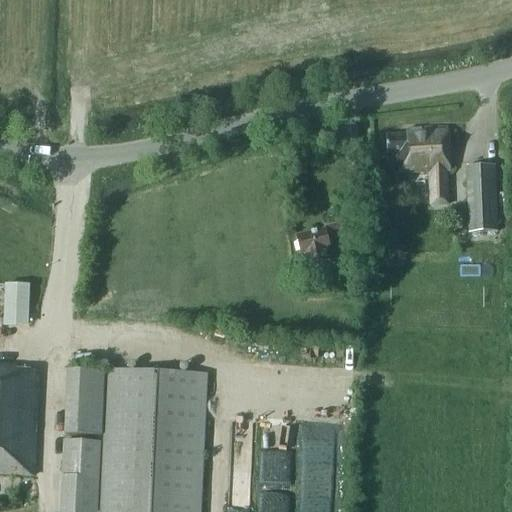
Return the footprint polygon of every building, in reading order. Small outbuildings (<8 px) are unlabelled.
[(408,129),(408,135),(386,136),(387,157),(397,156),(398,172),(429,171),(430,204),(450,204),(449,170),(452,170),(450,128),(408,129)] [(466,167),(468,234),(498,233),(496,166),(466,167)] [(334,263),(330,241),(330,239),(343,237),(340,222),(325,226),(326,231),(296,236),(302,270),(334,263)] [(341,256),(341,285),(358,285),(358,256),(341,256)] [(6,326),(32,327),(33,284),(7,284),(6,326)] [(0,364),(0,475),(30,476),(33,371),(12,370),(12,365),(0,364)] [(65,442),(61,511),(201,511),(207,376),(108,372),(102,511),(98,511),(101,443),(65,442)]
